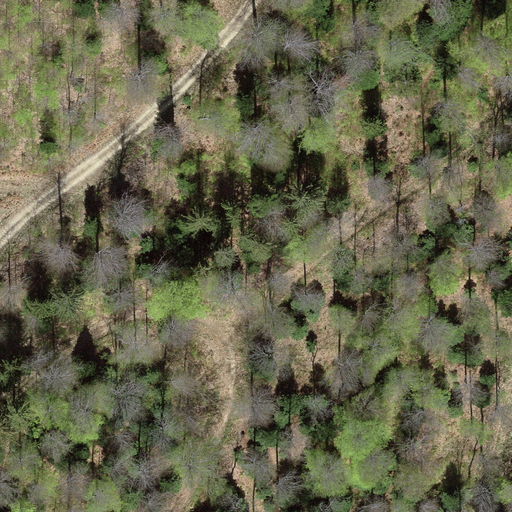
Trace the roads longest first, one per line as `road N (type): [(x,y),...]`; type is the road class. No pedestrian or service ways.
road 1 (track): [(181,511),(234,395),(237,362),(228,332),(189,314),(148,312),(100,328),(0,405)]
road 2 (track): [(511,102),(228,332)]
road 3 (track): [(0,251),(59,189),(199,73),(253,0)]
road 4 (track): [(511,375),(478,511)]
